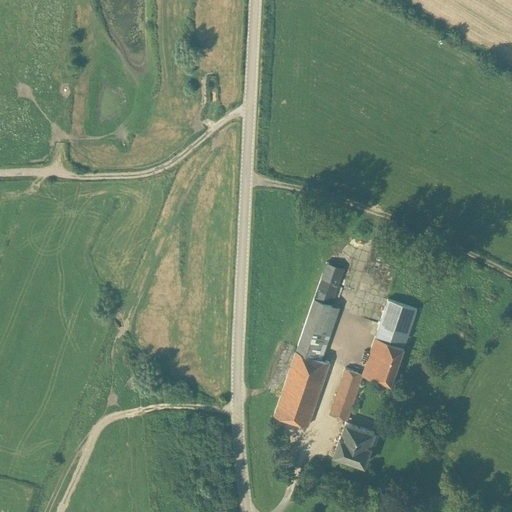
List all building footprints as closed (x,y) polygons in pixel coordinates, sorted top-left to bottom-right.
[(345,271),(327,265),(274,415),(306,426),(329,362),(321,359),(340,304),(334,302),(345,271)] [(417,308),(388,298),(362,374),(391,384),(403,348),(417,308)] [(347,419),(362,374),(344,368),(329,413),(347,419)] [(343,437),(371,446),(376,433),(347,423),(343,437)] [(340,436),(335,455),(365,465),(371,446),(343,437),(340,436)]
